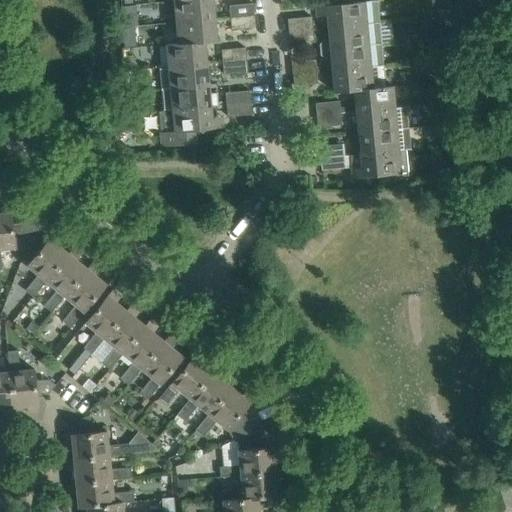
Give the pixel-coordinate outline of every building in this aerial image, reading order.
[(212,0),(180,0),(174,1),(176,22),(214,18),(212,0)] [(379,22),(377,0),(373,0),(315,6),(316,7),(326,6),(328,27),(379,22)] [(254,15),(253,3),(229,5),(230,17),(254,15)] [(255,27),(254,15),(230,17),(231,29),(255,27)] [(311,16),(287,19),(289,31),(312,29),(311,16)] [(216,41),(214,18),(176,22),(178,43),(178,44),(204,41),(204,42),(216,41)] [(381,44),(379,22),(328,27),(330,40),(323,41),(320,44),(320,50),(381,44)] [(133,27),(122,28),(124,47),(135,46),(133,27)] [(313,40),(312,29),(289,31),(290,42),(313,40)] [(178,44),(178,43),(166,44),(168,66),(206,63),(204,42),(204,41),(178,44)] [(384,65),(381,44),(320,50),(320,55),(324,58),(331,58),(333,70),(384,65)] [(246,59),(245,47),(221,50),(222,61),(246,59)] [(247,71),(246,59),(222,61),(223,74),(247,71)] [(315,59),(291,61),(293,74),(317,72),(315,59)] [(208,84),(206,63),(168,66),(168,67),(159,67),(161,89),(208,84)] [(386,86),(384,65),(333,70),(335,92),(354,90),(354,89),(373,88),(373,87),(386,86)] [(318,83),(317,72),(293,74),(294,85),(318,83)] [(210,106),(208,84),(161,89),(163,110),(210,106)] [(388,86),(386,86),(373,87),(373,88),(354,89),(354,90),(356,111),(394,108),(392,86),(388,86)] [(250,102),(249,90),(225,93),(226,104),(250,102)] [(339,100),(315,103),(317,115),(341,113),(339,100)] [(251,114),(250,102),(226,104),(227,116),(251,114)] [(195,144),(193,130),(223,127),(223,126),(212,127),(210,106),(163,110),(159,110),(162,147),(195,144)] [(405,107),(394,108),(356,111),(358,133),(396,129),(407,128),(405,107)] [(342,124),(341,113),(317,115),(318,127),(342,124)] [(398,151),(396,129),(358,133),(360,154),(398,151)] [(344,155),(343,143),(319,146),(321,158),(344,155)] [(408,172),(406,150),(398,151),(360,154),(321,158),(322,170),(351,167),(351,171),(362,170),(362,175),(352,176),(352,177),(408,172)] [(0,211),(0,213),(0,212),(0,269),(2,270),(0,254),(0,249),(12,248),(12,250),(25,249),(34,222),(12,223),(11,212),(10,204),(5,205),(5,207),(0,207),(0,211)] [(37,275),(24,290),(31,296),(44,280),(46,281),(68,253),(58,244),(61,240),(57,237),(59,235),(54,232),(51,236),(34,222),(25,249),(34,256),(26,266),(34,272),(37,275)] [(57,290),(44,305),(45,306),(51,311),(64,296),(87,268),(81,264),(76,259),(80,255),(76,252),(77,250),(73,247),(68,253),(46,281),(57,290)] [(75,305),(62,321),(70,327),(83,311),(83,312),(94,299),(106,284),(95,275),(98,270),(94,267),(96,266),(92,262),(87,268),(64,296),(75,305)] [(117,292),(112,289),(108,295),(107,295),(84,323),(96,332),(83,347),(91,353),(103,338),(103,339),(126,310),(116,301),(119,297),(115,294),(117,292)] [(135,307),(131,304),(126,310),(103,339),(114,347),(101,363),(109,370),(150,319),(145,325),(134,317),(138,312),(134,309),(135,307)] [(154,323),(150,319),(109,370),(122,354),(133,362),(120,378),(128,384),(168,335),(164,340),(153,332),(156,328),(152,324),(154,323)] [(31,321),(26,327),(32,332),(37,326),(31,321)] [(172,338),(168,335),(128,384),(141,369),(151,377),(138,393),(146,400),(159,384),(159,385),(183,356),(172,347),(175,343),(171,339),(172,338)] [(17,350),(8,351),(14,414),(13,407),(27,406),(27,411),(32,411),(33,413),(38,412),(37,405),(38,405),(37,396),(36,385),(35,380),(34,369),(19,370),(17,350)] [(14,414),(8,351),(7,351),(9,371),(0,371),(0,408),(3,408),(3,413),(9,413),(9,415),(14,414)] [(194,355),(181,371),(158,399),(166,406),(179,390),(189,398),(176,414),(177,414),(217,365),(214,362),(212,363),(208,360),(205,364),(194,355)] [(79,356),(68,369),(74,374),(84,361),(79,356)] [(218,365),(217,365),(177,414),(185,421),(197,405),(207,413),(195,429),(196,430),(236,380),(232,377),(231,379),(227,375),(223,380),(213,371),(218,365)] [(89,378),(82,386),(83,387),(89,392),(96,384),(89,378)] [(35,380),(36,385),(37,396),(47,395),(57,384),(51,379),(35,380)] [(236,380),(196,430),(203,436),(216,421),(227,430),(232,439),(262,424),(244,410),(250,402),(250,401),(255,396),(251,392),(249,394),(245,391),(242,395),(231,386),(236,380)] [(264,448),(262,424),(232,439),(237,450),(239,465),(220,467),(221,477),(284,470),(276,471),(275,457),(280,457),(280,452),(282,451),(281,446),(274,447),(264,448)] [(107,431),(91,432),(71,434),(64,435),(64,440),(66,440),(67,445),(72,445),(73,458),(110,455),(130,453),(129,444),(109,446),(107,431)] [(111,469),(110,455),(73,458),(66,459),(66,464),(68,464),(69,469),(74,469),(76,482),(112,479),(131,477),(130,467),(111,469)] [(284,475),(284,470),(221,477),(241,475),(242,489),(222,491),(214,492),(215,500),(279,495),(277,481),(283,481),(282,476),(284,475)] [(112,479),(76,482),(68,483),(69,488),(71,488),(71,493),(77,493),(78,506),(135,501),(134,491),(114,493),(112,479)] [(186,480),(177,481),(178,489),(187,488),(186,480)] [(279,495),(215,500),(215,501),(223,501),(223,511),(259,511),(259,507),(265,507),(264,502),(266,501),(266,497),(279,495)] [(174,511),(173,497),(161,498),(162,511),(174,511)] [(135,501),(78,506),(78,507),(79,507),(80,511),(82,511),(81,511),(123,511),(122,502),(135,501)]
